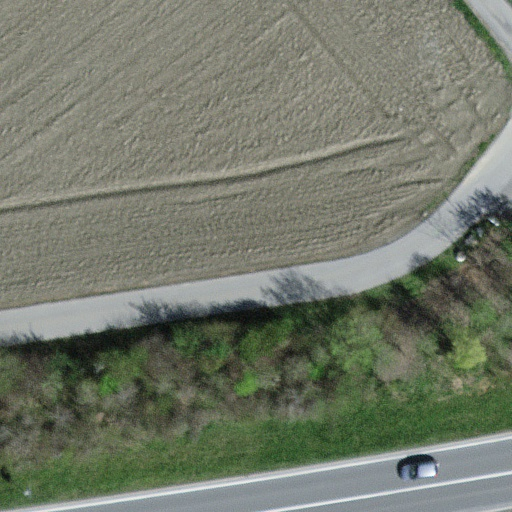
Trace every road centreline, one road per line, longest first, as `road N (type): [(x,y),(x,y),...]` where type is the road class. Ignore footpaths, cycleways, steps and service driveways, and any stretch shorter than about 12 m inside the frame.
road 1 (unclassified): [(511,143),(432,239),(385,265),(321,282),(0,327)]
road 2 (primary): [(511,473),(263,511)]
